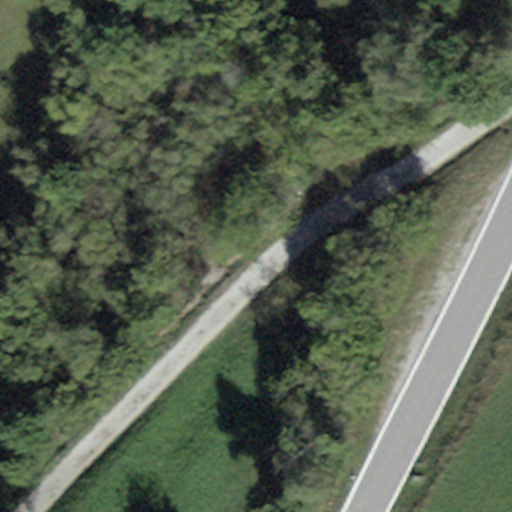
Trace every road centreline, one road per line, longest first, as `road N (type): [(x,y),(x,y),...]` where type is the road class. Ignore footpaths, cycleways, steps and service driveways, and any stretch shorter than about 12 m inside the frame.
road 1 (track): [(511,107),(332,217),(19,511)]
road 2 (tertiary): [(511,223),(363,511)]
